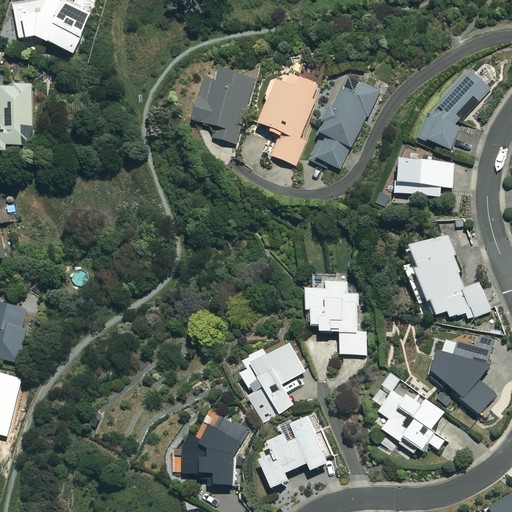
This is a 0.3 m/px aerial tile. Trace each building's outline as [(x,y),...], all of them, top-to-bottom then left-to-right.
[(98,5),(85,0),(78,0),(77,4),(58,7),(58,0),(13,6),(18,41),(35,39),(76,57),(98,5)] [(425,115),(417,139),(452,151),(460,127),(457,126),(489,88),(468,70),(429,117),(425,115)] [(255,82),(220,71),(216,84),(203,80),(191,121),(216,128),(213,139),(236,146),(255,82)] [(319,87),(277,72),(258,126),(280,134),(271,158),(296,167),(306,141),(300,139),(319,87)] [(381,93),(348,78),(334,109),(330,107),(317,135),(322,137),(312,160),(341,173),(366,117),(369,118),(381,93)] [(32,87),(1,88),(2,120),(0,119),(0,153),(6,153),(6,147),(34,146),(32,87)] [(453,165),(397,161),(395,196),(440,199),(440,188),(452,189),(453,165)] [(15,203),(0,205),(0,267),(8,266),(0,228),(0,225),(19,222),(15,203)] [(460,273),(447,236),(407,251),(413,265),(404,269),(418,307),(429,303),(435,317),(446,313),(449,320),(465,314),(468,321),(490,313),(480,284),(463,290),(457,274),(460,273)] [(352,285),(352,276),(313,276),(313,290),(305,290),(305,313),(310,313),(310,327),(318,327),(318,334),(340,334),(340,356),(367,356),(367,334),(358,334),(358,285),(352,285)] [(0,359),(23,365),(27,348),(23,347),(31,312),(0,304),(0,359)] [(306,373),(289,345),(267,357),(263,351),(243,363),(248,372),(241,376),(252,396),(248,398),(263,424),(294,407),(282,387),(306,373)] [(402,400),(393,393),(377,412),(388,421),(381,430),(412,454),(416,449),(420,453),(428,443),(438,451),(445,442),(431,431),(444,414),(426,400),(420,407),(406,395),(402,400)] [(327,465),(307,416),(277,428),(281,437),(265,443),(270,456),(257,461),(269,490),(289,482),(286,474),(306,465),(309,473),(327,465)] [(183,448),(183,476),(209,476),(209,489),(232,489),(232,458),(249,431),(238,424),(235,428),(221,420),(214,431),(208,428),(199,441),(190,436),(183,448)] [(511,511),(511,493),(510,495),(487,507),(489,511),(511,511)]
